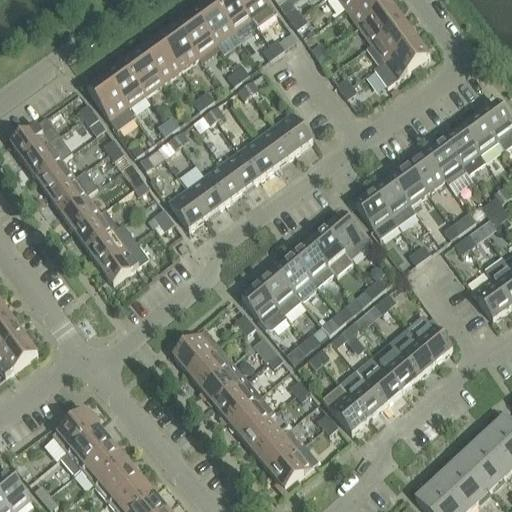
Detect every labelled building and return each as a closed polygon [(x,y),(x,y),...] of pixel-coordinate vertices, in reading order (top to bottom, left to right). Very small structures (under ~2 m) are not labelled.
[(252,26),(232,0),(219,0),(211,6),(235,39),(252,26)] [(270,13),(260,0),(232,0),(252,26),(270,13)] [(335,0),(347,16),(369,0),(335,0)] [(359,34),(392,10),(384,0),(369,0),(347,16),(359,34)] [(235,39),(211,6),(194,19),(217,52),(235,39)] [(372,51),(404,28),(392,10),(359,34),(372,51)] [(296,15),(287,22),(292,29),(301,22),(296,15)] [(217,52),(194,19),(176,32),(200,64),(217,52)] [(297,37),(307,30),(301,22),(292,29),(297,37)] [(380,72),(417,45),(404,28),(372,51),(367,55),(380,72)] [(200,64),(176,32),(158,44),(182,77),(200,64)] [(182,77),(158,44),(141,57),(165,90),(182,77)] [(421,70),(430,64),(417,45),(380,72),(375,76),(388,94),(412,77),(421,70)] [(285,57),(278,47),(271,53),(278,62),(285,57)] [(321,50),(312,57),(317,64),(326,58),(321,50)] [(263,58),(270,68),(278,62),(271,53),(263,58)] [(123,70),(147,102),(165,90),(141,57),(123,70)] [(323,72),(332,65),(326,58),(317,64),(323,72)] [(129,115),(147,102),(123,70),(106,82),(129,115)] [(421,70),(412,77),(417,84),(426,77),(421,70)] [(250,82),(244,73),(236,78),(243,88),(250,82)] [(230,83),(236,92),(243,88),(236,78),(230,83)] [(118,138),(136,125),(129,115),(106,82),(88,95),(118,138)] [(346,85),(337,92),(342,99),(351,93),(346,85)] [(259,96),(253,87),(246,93),(252,102),(259,96)] [(239,97),(245,107),(252,102),(246,93),(239,97)] [(348,107),(357,100),(351,93),(342,99),(348,107)] [(215,108),(209,98),(201,104),(208,113),(215,108)] [(195,109),(201,118),(208,113),(201,104),(195,109)] [(511,129),(498,110),(480,123),(498,148),(499,148),(503,155),(506,158),(511,153),(511,129)] [(94,119),(89,111),(79,118),(84,126),(94,119)] [(224,122),(218,113),(211,118),(217,127),(224,122)] [(204,123),(210,132),(217,127),(211,118),(204,123)] [(84,126),(90,133),(99,126),(94,119),(84,126)] [(295,161),(313,148),(293,120),(275,133),(295,161)] [(480,123),(462,135),(481,161),(482,161),(486,167),(503,155),(499,148),(498,148),(480,123)] [(47,124),(38,132),(12,150),(25,168),(60,143),(47,124)] [(180,133),(173,124),(166,129),(173,138),(180,133)] [(159,134),(166,143),(173,138),(166,129),(159,134)] [(295,161),(275,133),(257,146),(278,174),(295,161)] [(462,135),(445,148),(463,174),(467,179),(469,182),(488,169),(486,167),(482,161),(481,161),(462,135)] [(189,147),(183,138),(176,143),(182,152),(189,147)] [(60,143),(25,168),(38,186),(63,167),(73,160),(60,143)] [(169,148),(175,157),(182,152),(176,143),(169,148)] [(119,153),(114,146),(104,153),(110,161),(119,153)] [(278,174),(257,146),(240,158),(260,186),(278,174)] [(463,174),(445,148),(427,161),(449,191),(467,179),(463,174)] [(145,159),(138,149),(131,155),(137,164),(145,159)] [(110,161),(115,168),(125,161),(119,153),(110,161)] [(260,186),(240,158),(222,171),(243,199),(260,186)] [(449,191),(427,161),(410,173),(428,199),(446,186),(449,191)] [(140,169),(147,178),(154,173),(147,164),(140,169)] [(50,203),(76,185),(63,167),(38,186),(50,203)] [(243,199),(222,171),(205,183),(225,211),(243,199)] [(428,199),(410,173),(392,186),(411,212),(428,199)] [(145,188),(139,181),(129,188),(135,196),(145,188)] [(225,211),(205,183),(188,196),(208,224),(225,211)] [(63,221),(89,202),(76,185),(50,203),(63,221)] [(417,220),(410,212),(411,212),(392,186),(375,198),(400,233),(417,220)] [(135,196),(140,203),(150,196),(145,188),(135,196)] [(169,209),(190,237),(208,224),(188,196),(169,209)] [(381,246),(400,233),(375,198),(356,212),(375,237),(381,246)] [(76,238),(101,220),(89,202),(63,221),(76,238)] [(503,214),(496,204),(489,209),(496,219),(503,214)] [(482,215),(486,222),(488,224),(496,219),(489,209),(482,215)] [(510,223),(503,214),(496,219),(503,228),(510,223)] [(165,216),(155,223),(160,231),(170,224),(165,216)] [(106,217),(101,220),(76,238),(88,256),(124,230),(118,234),(106,217)] [(495,234),(503,228),(496,219),(488,224),(495,234)] [(351,266),(368,252),(343,221),(326,236),(346,260),(351,266)] [(511,225),(510,223),(503,228),(507,234),(511,230),(511,225)] [(166,238),(175,231),(170,224),(160,231),(166,238)] [(466,236),(459,227),(452,232),(459,241),(466,236)] [(136,248),(124,230),(88,256),(101,273),(136,248)] [(444,237),(451,247),(459,241),(452,232),(444,237)] [(351,266),(346,260),(326,236),(309,249),(330,274),(335,280),(337,283),(354,269),(351,266)] [(477,251),(470,241),(463,246),(470,256),(477,251)] [(455,252),(462,262),(470,256),(463,246),(455,252)] [(114,292),(140,273),(150,266),(136,248),(101,273),(114,292)] [(335,280),(330,274),(309,249),(293,263),(318,294),(335,280)] [(431,261),(424,252),(417,257),(424,267),(431,261)] [(409,262),(416,272),(424,267),(417,257),(409,262)] [(318,294),(293,263),(276,277),(301,308),(318,294)] [(511,277),(505,268),(503,265),(485,278),(493,289),(511,314),(511,277)] [(285,321),(298,310),(301,308),(276,277),(260,291),(285,321)] [(491,286),(473,299),(493,328),(511,314),(493,289),(485,278),(491,286)] [(387,295),(379,286),(373,292),(380,301),(387,295)] [(285,322),(285,321),(260,291),(242,305),(262,330),(263,330),(268,336),(270,337),(272,337),(274,336),(287,325),(285,322)] [(365,298),(373,307),(380,301),(373,292),(365,298)] [(397,310),(389,301),(382,307),(390,316),(397,310)] [(0,334),(13,325),(0,307),(0,334)] [(375,313),(383,322),(390,316),(382,307),(375,313)] [(354,323),(346,314),(339,319),(347,329),(354,323)] [(339,319),(323,333),(330,343),(347,329),(339,319)] [(245,321),(236,329),(241,336),(250,328),(245,321)] [(0,360),(25,342),(13,325),(0,334),(0,360)] [(247,343),(257,336),(250,328),(241,336),(247,343)] [(364,338),(356,329),(349,335),(357,344),(364,338)] [(413,344),(436,371),(453,357),(430,329),(413,344)] [(342,341),(350,350),(357,344),(349,335),(342,341)] [(188,380),(216,357),(220,353),(206,336),(174,362),(188,380)] [(436,371),(413,344),(406,336),(390,349),(419,385),(436,371)] [(321,351),(313,341),(306,347),(314,356),(321,351)] [(0,375),(6,384),(39,361),(25,342),(0,360),(0,375)] [(314,356),(306,347),(299,353),(287,363),(295,372),(314,356)] [(373,363),(380,371),(403,399),(419,385),(390,349),(373,363)] [(188,380),(202,396),(234,370),(220,353),(216,357),(188,380)] [(273,355),(263,362),(269,369),(278,361),(273,355)] [(331,366),(323,356),(316,362),(324,371),(331,366)] [(275,377),(284,369),(278,361),(269,369),(275,377)] [(309,368),(316,378),(324,371),(316,362),(309,368)] [(357,377),(363,385),(386,413),(403,399),(380,371),(373,363),(357,377)] [(216,413),(243,390),(248,386),(234,370),(202,396),(216,413)] [(363,385),(347,399),(370,426),(386,413),(363,385)] [(230,429),(262,403),(248,386),(243,390),(216,413),(230,429)] [(300,388),(291,396),(296,402),(306,394),(300,388)] [(370,426),(347,399),(341,391),(323,406),(352,441),(370,426)] [(303,410),(312,402),(306,394),(296,402),(303,410)] [(262,403),(230,429),(244,446),(271,423),(276,419),(262,403)] [(85,416),(53,443),(67,460),(99,433),(85,416)] [(328,421),(319,429),(324,435),(333,428),(328,421)] [(289,436),(285,440),(271,423),(244,446),(258,463),(285,440),(290,436),(289,436)] [(511,431),(505,423),(416,506),(421,511),(476,511),(511,479),(511,431)] [(330,443),(340,435),(333,428),(324,435),(330,443)] [(99,433),(67,460),(81,476),(113,450),(99,433)] [(290,436),(285,440),(258,463),(271,479),(299,456),(303,452),(290,436)] [(95,493),(127,467),(113,450),(81,476),(95,493)] [(306,451),(303,452),(299,456),(271,479),(286,497),(313,474),(320,468),(306,451)] [(127,467),(95,493),(109,510),(141,483),(127,467)] [(31,478),(23,468),(15,474),(24,484),(31,478)] [(24,511),(32,506),(9,479),(0,485),(0,503),(7,511),(24,511)] [(111,511),(139,511),(154,500),(141,483),(109,510),(111,511)] [(43,492),(35,498),(43,508),(51,502),(43,492)] [(164,511),(154,500),(139,511),(164,511)] [(46,511),(57,511),(59,511),(51,502),(43,508),(46,511)]
